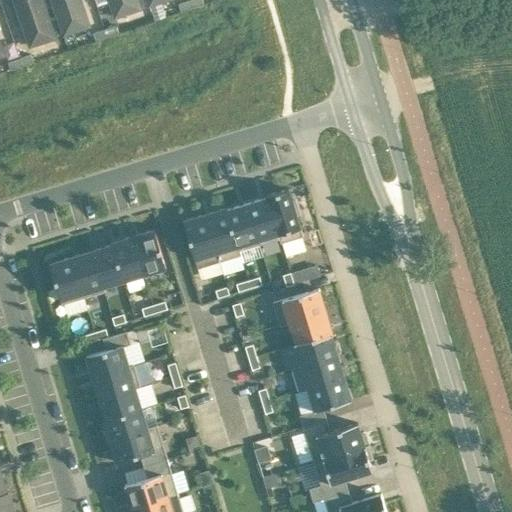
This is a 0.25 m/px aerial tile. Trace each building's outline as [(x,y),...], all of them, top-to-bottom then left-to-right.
[(14,0),(30,45),(55,37),(42,0),(14,0)] [(53,0),(64,34),(89,25),(80,0),(53,0)] [(109,0),(115,16),(140,8),(137,0),(109,0)] [(189,0),(187,0),(178,3),(181,11),(192,7),(189,0)] [(116,25),(105,29),(108,36),(119,32),(116,25)] [(105,29),(94,32),(96,40),(108,36),(105,29)] [(31,53),(19,57),(22,65),(33,61),(31,53)] [(19,57),(8,61),(11,69),(22,65),(19,57)] [(267,194),(282,242),(304,235),(297,214),(301,213),(297,199),(293,200),(289,187),(267,194)] [(282,242),(267,194),(266,194),(267,196),(247,202),(260,244),(280,238),(281,242),(282,242)] [(260,244),(247,202),(228,208),(227,206),(226,207),(241,255),(242,254),(240,250),(260,244)] [(226,207),(205,213),(220,261),(241,255),(226,207)] [(198,267),(220,261),(205,213),(184,219),(198,267)] [(154,228),(133,235),(144,274),(166,267),(154,228)] [(144,274),(132,235),(112,241),(124,280),(144,274)] [(92,249),(103,286),(104,286),(124,280),(112,241),(111,241),(112,243),(92,249)] [(92,249),(72,255),(84,297),(104,291),(105,290),(104,286),(103,286),(92,249)] [(62,304),(84,297),(71,255),(49,262),(62,304)] [(291,272),(283,274),(287,286),(295,283),(291,272)] [(260,276),(248,279),(250,287),(262,284),(260,276)] [(239,291),(250,287),(248,279),(236,283),(239,291)] [(227,286),(216,289),(218,297),(230,293),(227,286)] [(319,287),(273,301),(280,324),(280,325),(290,322),(289,321),(326,310),(319,287)] [(153,304),(156,312),(168,308),(165,300),(153,304)] [(241,302),(233,304),(236,316),(244,313),(241,302)] [(156,312),(153,304),(142,307),(144,315),(156,312)] [(326,310),(289,321),(290,322),(292,332),(296,342),(294,343),(295,343),(333,332),(326,310)] [(124,313),(112,316),(115,324),(126,321),(124,313)] [(106,328),(94,331),(97,339),(108,335),(106,328)] [(86,355),(93,377),(130,365),(129,364),(124,345),(131,343),(127,330),(103,337),(107,349),(86,355)] [(85,342),(97,339),(94,331),(83,335),(85,342)] [(333,332),(295,343),(301,364),(301,365),(338,354),(332,333),(333,333),(333,332)] [(245,346),(249,357),(257,355),(253,343),(245,346)] [(301,364),(292,367),(292,368),(294,375),(299,390),(299,391),(308,388),(308,387),(345,376),(338,354),(301,365),(301,364)] [(257,355),(249,357),(252,369),(260,367),(257,355)] [(168,364),(171,375),(179,373),(176,361),(168,364)] [(130,365),(93,377),(99,397),(136,386),(141,385),(134,364),(134,363),(129,364),(130,365)] [(179,373),(171,375),(175,387),(183,384),(179,373)] [(352,399),(345,376),(308,387),(308,388),(315,410),(300,414),(303,426),(327,419),(324,407),(352,399)] [(136,386),(99,397),(105,417),(105,418),(142,407),(136,386)] [(259,390),(262,401),(270,399),(266,387),(259,390)] [(185,394),(178,396),(181,408),(189,405),(185,394)] [(273,410),(270,399),(262,401),(266,413),(273,410)] [(105,417),(103,418),(110,439),(148,427),(142,407),(105,418),(105,417)] [(303,426),(314,461),(370,445),(369,444),(365,431),(361,433),(358,422),(330,430),(327,419),(303,426)] [(144,465),(168,458),(158,425),(110,439),(116,461),(140,453),(144,465)] [(370,445),(314,461),(321,484),(309,488),(313,501),(325,497),(349,490),(345,478),(373,470),(369,459),(373,458),(369,445),(370,445)] [(259,463),(271,459),(267,446),(255,449),(259,463)] [(125,483),(132,506),(178,492),(168,458),(144,465),(147,477),(125,483)] [(212,482),(209,471),(199,474),(202,485),(211,482),(212,482)] [(202,485),(204,492),(213,489),(211,482),(202,485)] [(349,490),(325,497),(329,511),(387,511),(381,493),(352,501),(349,490)] [(0,494),(0,511),(14,511),(8,491),(6,492),(7,493),(0,494)] [(184,511),(178,492),(132,506),(133,511),(184,511)]
